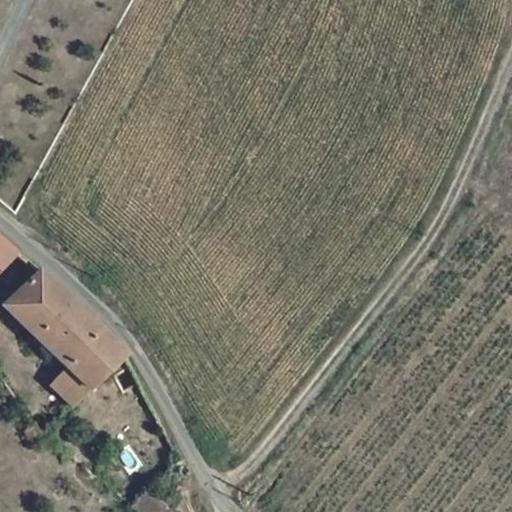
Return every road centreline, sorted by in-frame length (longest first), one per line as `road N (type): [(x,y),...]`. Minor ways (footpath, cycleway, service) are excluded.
road 1 (track): [(219,496),(440,221),(511,62)]
road 2 (residential): [(0,221),(105,318),(236,511)]
